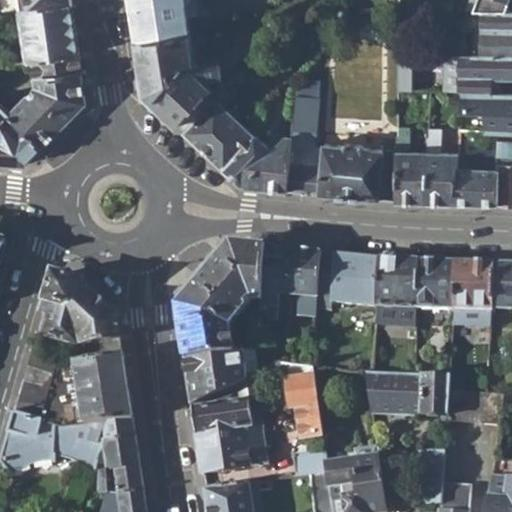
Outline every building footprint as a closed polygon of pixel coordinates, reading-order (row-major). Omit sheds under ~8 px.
[(17,0),(18,9),(71,2),(70,0),(17,0)] [(132,0),(138,39),(192,30),(191,16),(200,13),(197,0),(132,0)] [(476,0),(474,9),(484,9),(506,9),(509,0),(476,0)] [(27,62),(33,60),(79,52),(71,2),(18,9),(27,62)] [(484,9),(484,54),(511,55),(511,9),(506,9),(484,9)] [(198,59),(192,30),(138,39),(146,92),(180,123),(255,41),(248,34),(220,56),(198,59)] [(37,86),(10,113),(43,144),(87,101),(79,52),(33,60),(37,86)] [(400,54),(400,91),(413,91),(413,53),(400,54)] [(463,92),(463,55),(448,54),(447,92),(463,92)] [(463,55),(463,92),(492,92),(493,76),(511,76),(511,55),(484,54),(463,55)] [(511,92),(492,92),(463,92),(462,112),(484,113),(483,131),(511,131),(511,92)] [(295,122),(290,189),(321,192),(323,146),(314,146),(317,97),(297,96),(295,122)] [(188,132),(226,167),(259,135),(220,97),(188,132)] [(0,159),(26,162),(43,144),(10,113),(0,103),(0,159)] [(244,184),(290,189),(295,122),(287,121),(286,138),(274,149),(259,135),(226,167),(244,184)] [(400,200),(427,201),(429,152),(410,152),(410,128),(399,128),(399,150),(400,200)] [(427,201),(455,202),(459,153),(441,153),(441,129),(430,129),(429,152),(427,201)] [(479,142),(480,154),(496,154),(496,143),(479,142)] [(511,142),(496,143),(496,154),(498,154),(511,154),(511,142)] [(321,192),(400,200),(399,150),(363,147),(363,144),(345,143),(345,145),(324,144),(323,146),(321,192)] [(455,202),(498,204),(498,154),(496,154),(480,154),(459,153),(455,202)] [(511,203),(511,154),(498,154),(498,204),(511,203)] [(177,306),(185,358),(234,349),(229,323),(252,297),(265,298),(265,246),(231,243),(177,306)] [(293,248),(265,246),(265,298),(265,312),(282,313),(283,294),(293,294),(293,248)] [(321,251),(293,248),(293,294),(302,295),(301,310),(317,312),(317,306),(321,251)] [(380,257),(321,251),(317,306),(330,307),(332,301),(378,304),(380,257)] [(418,261),(380,257),(378,304),(416,307),(418,261)] [(454,261),(418,261),(416,307),(454,308),(454,261)] [(494,262),(454,261),(454,308),(493,310),(493,307),(494,262)] [(511,263),(494,262),(493,307),(511,307),(511,263)] [(88,345),(90,361),(124,356),(117,315),(70,271),(52,274),(45,300),(53,302),(45,335),(81,345),(88,345)] [(32,347),(14,411),(42,420),(61,354),(32,347)] [(185,358),(191,405),(248,380),(242,348),(234,349),(185,358)] [(90,361),(61,354),(42,420),(59,425),(108,419),(133,415),(124,356),(90,361)] [(272,461),(261,384),(290,372),(295,407),(299,406),(303,435),(325,432),(314,361),(281,366),(248,380),(191,405),(202,472),(272,461)] [(377,415),(448,416),(451,391),(451,377),(369,373),(377,415)] [(448,421),(463,421),(466,392),(451,391),(448,416),(448,421)] [(463,421),(481,423),(483,393),(466,392),(463,421)] [(501,394),(483,393),(481,423),(498,423),(501,394)] [(94,468),(103,438),(108,419),(59,425),(42,420),(14,411),(0,458),(0,461),(13,475),(29,466),(44,463),(57,465),(57,461),(73,461),(94,468)] [(108,492),(120,492),(144,488),(133,415),(108,419),(103,438),(109,468),(101,470),(99,491),(108,492)] [(358,447),(360,456),(382,452),(381,443),(358,447)] [(303,471),(309,471),(329,467),(329,460),(327,447),(300,451),(303,471)] [(419,507),(441,505),(443,481),(445,452),(419,451),(418,467),(421,467),(419,507)] [(360,456),(329,460),(329,467),(336,511),(387,511),(391,511),(382,452),(360,456)] [(316,511),(336,511),(329,467),(309,471),(316,511)] [(493,478),(490,495),(504,497),(506,479),(493,478)] [(486,511),(511,511),(511,479),(506,479),(504,497),(490,495),(486,511)] [(204,488),(208,511),(262,511),(258,480),(204,488)] [(441,505),(440,511),(451,511),(470,511),(473,483),(443,481),(441,505)] [(108,492),(101,511),(147,511),(144,488),(120,492),(108,492)]
